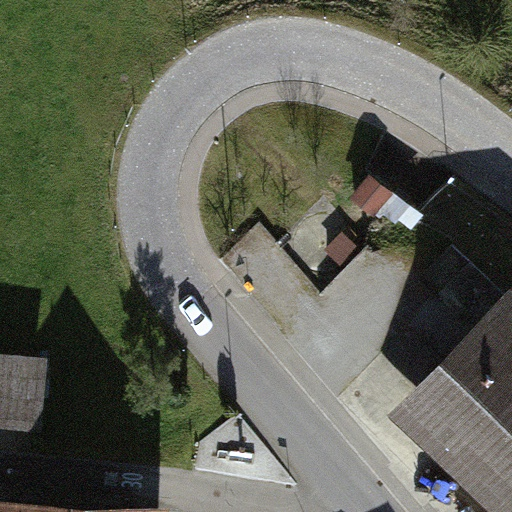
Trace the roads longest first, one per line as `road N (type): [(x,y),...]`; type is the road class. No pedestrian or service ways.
road 1 (tertiary): [(511,160),(415,91),(297,52),(203,80),(158,158),(158,242),(191,303),(368,498)]
road 2 (residential): [(0,482),(282,511)]
